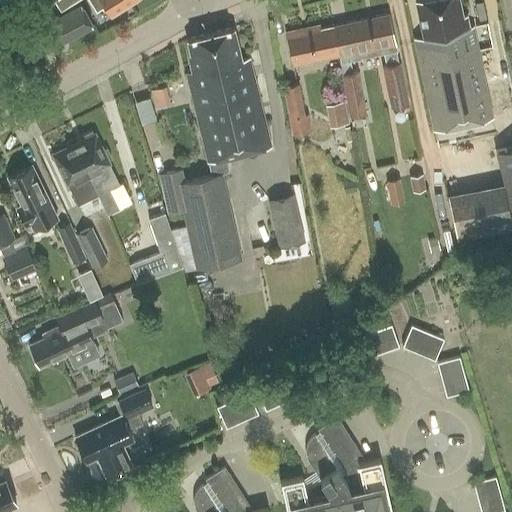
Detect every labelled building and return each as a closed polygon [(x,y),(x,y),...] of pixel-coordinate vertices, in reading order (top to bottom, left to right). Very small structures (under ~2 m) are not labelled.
[(131,0),(54,0),(60,9),(73,0),(89,0),(95,7),(103,2),(111,13),(131,0)] [(414,40),(432,129),(432,131),(511,114),(511,88),(498,21),(466,28),(464,15),(459,17),(455,0),(419,0),(414,1),(421,38),(414,40)] [(80,3),(41,23),(53,44),(91,24),(80,3)] [(386,14),(364,18),(370,55),(381,53),(383,62),(381,63),(389,104),(405,101),(397,60),(395,60),(386,14)] [(364,18),(331,24),(337,55),(340,54),(351,115),(366,112),(359,70),(353,71),(351,59),(370,55),(364,18)] [(290,63),(337,55),(332,27),(331,24),(318,27),(317,23),(283,29),(290,63)] [(185,73),(193,105),(205,159),(209,176),(182,182),(179,170),(158,175),(167,215),(182,211),(197,271),(241,259),(220,174),(224,173),(226,169),(224,159),(269,147),(247,58),(238,60),(231,28),(185,38),(188,54),(186,55),(190,72),(185,73)] [(299,82),(283,85),(292,132),(312,129),(309,112),(305,113),(299,82)] [(142,99),(148,120),(163,115),(156,94),(142,99)] [(93,134),(73,144),(93,184),(98,194),(108,213),(120,207),(110,188),(118,184),(107,161),(108,160),(103,150),(102,150),(93,134)] [(93,184),(73,144),(52,154),(61,170),(58,171),(63,181),(66,180),(78,204),(91,198),(91,197),(98,194),(93,184)] [(511,146),(496,150),(511,218),(511,146)] [(56,219),(53,213),(51,208),(52,207),(32,165),(9,176),(22,205),(17,208),(26,226),(31,223),(34,230),(56,219)] [(423,174),(411,176),(413,192),(426,190),(423,174)] [(387,181),(392,204),(405,202),(400,178),(387,181)] [(356,180),(344,182),(346,192),(357,190),(356,180)] [(503,183),(449,194),(458,238),(511,226),(503,183)] [(294,193),(269,199),(280,246),(305,240),(294,193)] [(22,237),(14,240),(2,213),(0,213),(0,248),(4,257),(3,258),(13,279),(36,269),(22,237)] [(172,271),(183,266),(166,213),(149,219),(160,252),(130,263),(139,284),(172,271)] [(86,257),(70,222),(58,228),(74,263),(86,257)] [(93,267),(108,259),(103,248),(92,226),(77,234),(87,256),(93,267)] [(431,252),(441,250),(438,237),(428,239),(431,252)] [(111,294),(75,310),(58,318),(62,326),(44,334),(46,338),(30,345),(40,367),(69,353),(78,349),(82,347),(81,346),(89,342),(88,338),(119,324),(111,306),(115,304),(111,294)] [(390,350),(400,346),(392,325),(381,328),(390,350)] [(412,325),(403,347),(412,350),(421,329),(412,325)] [(371,332),(378,354),(390,350),(381,328),(371,332)] [(421,329),(412,350),(422,355),(431,333),(421,329)] [(359,336),(366,358),(378,354),(371,332),(359,336)] [(435,360),(444,338),(431,333),(422,355),(435,360)] [(78,349),(69,353),(75,366),(84,362),(78,349)] [(460,356),(438,362),(441,374),(463,368),(460,356)] [(200,365),(209,386),(220,381),(211,360),(200,365)] [(463,368),(441,374),(444,385),(466,379),(463,368)] [(115,380),(119,392),(137,384),(133,373),(115,380)] [(278,380),(285,395),(288,401),(298,396),(289,375),(278,380)] [(466,379),(444,385),(447,396),(469,390),(466,379)] [(268,384),(278,405),(288,401),(285,395),(278,380),(268,384)] [(257,389),(266,410),(278,405),(268,384),(257,389)] [(87,462),(98,457),(106,475),(132,463),(123,445),(133,440),(128,430),(143,423),(138,413),(153,406),(145,389),(120,401),(126,414),(111,421),(110,420),(76,437),(77,441),(77,443),(80,449),(82,450),(87,462)] [(239,397),(249,418),(259,414),(249,393),(239,397)] [(229,402),(239,423),(249,418),(239,397),(229,402)] [(217,407),(227,428),(239,423),(229,402),(217,407)] [(338,416),(319,429),(325,438),(344,426),(338,416)] [(344,426),(325,438),(332,448),(350,436),(344,426)] [(392,511),(381,459),(359,463),(357,459),(344,468),(338,458),(332,448),(325,438),(319,429),(321,434),(319,436),(318,436),(316,433),(313,436),(310,441),(307,447),(307,454),(309,461),(319,476),(322,480),(319,482),(307,490),(304,476),(281,481),(288,511),(392,511)] [(350,436),(332,448),(338,458),(357,446),(350,436)] [(357,446),(338,458),(344,468),(357,459),(363,455),(357,446)] [(208,478),(214,488),(232,476),(226,466),(208,478)] [(232,476),(214,488),(220,498),(239,486),(233,476),(232,476)] [(496,476),(474,482),(477,494),(499,487),(496,476)] [(269,511),(269,509),(253,511),(247,511),(246,510),(242,511),(229,511),(227,508),(220,498),(214,488),(208,478),(209,485),(207,486),(205,483),(201,487),(198,491),(196,497),(196,504),(198,511),(269,511)] [(0,511),(17,504),(6,481),(0,484),(0,511)] [(239,486),(220,498),(227,508),(245,496),(239,486)] [(499,487),(477,494),(480,504),(502,498),(499,487)] [(242,511),(246,510),(252,506),(245,496),(227,508),(229,511),(242,511)] [(481,511),(497,511),(505,510),(502,498),(480,504),(481,511)]
